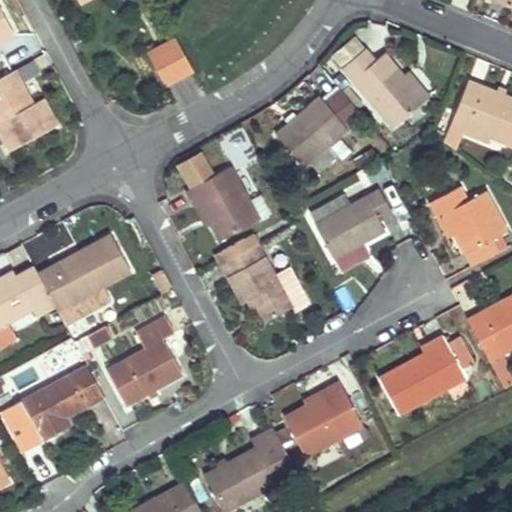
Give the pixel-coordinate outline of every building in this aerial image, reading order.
[(0,38),(13,32),(0,8),(0,38)] [(332,56),(342,67),(364,49),(354,38),(332,56)] [(177,39),(148,54),(165,85),(194,70),(177,39)] [(364,49),(342,67),(393,127),(423,100),(402,76),(383,53),(374,62),(364,49)] [(24,79),(39,72),(32,58),(17,65),(24,79)] [(0,76),(0,132),(9,150),(57,125),(42,98),(31,103),(13,69),(0,76)] [(427,96),(407,73),(402,76),(423,100),(427,96)] [(511,99),(467,81),(451,120),(464,126),(487,135),(511,145),(511,99)] [(339,82),(325,92),(347,124),(361,115),(339,82)] [(319,96),(276,133),(303,166),(347,128),(319,96)] [(487,135),(464,126),(451,120),(449,126),(463,131),(485,141),(487,135)] [(235,164),(257,150),(243,126),(220,139),(235,164)] [(449,126),(443,140),(457,145),(463,131),(449,126)] [(228,168),(187,191),(194,205),(198,203),(210,224),(220,239),(258,219),(228,168)] [(459,187),(429,204),(437,217),(443,215),(453,234),(464,253),(505,229),(484,190),(467,201),(459,187)] [(378,189),(313,223),(333,259),(362,243),(383,231),(378,221),(391,213),(378,189)] [(198,203),(194,205),(207,226),(210,224),(198,203)] [(443,215),(437,217),(447,237),(453,234),(443,215)] [(256,241),(219,263),(240,303),(251,298),(264,321),(291,307),(256,241)] [(362,243),(333,259),(340,273),(369,258),(362,243)] [(77,251),(38,273),(41,279),(81,257),(77,251)] [(12,271),(0,277),(0,324),(32,309),(36,315),(55,305),(41,279),(38,273),(34,266),(14,277),(12,271)] [(480,312),(467,320),(488,360),(511,347),(511,295),(504,300),(506,305),(482,316),(480,312)] [(504,300),(480,312),(482,316),(506,305),(504,300)] [(144,349),(106,368),(125,404),(183,374),(163,338),(172,333),(164,316),(136,333),(144,349)] [(105,326),(87,335),(93,346),(111,336),(105,326)] [(431,350),(378,378),(398,413),(464,377),(460,369),(472,364),(457,337),(446,343),(442,336),(428,344),(431,350)] [(500,385),(511,381),(511,376),(504,354),(491,359),(500,385)] [(87,365),(19,401),(41,441),(70,426),(66,417),(104,396),(87,365)] [(308,403),(283,417),(304,455),(361,426),(339,381),(324,389),(328,395),(310,406),(308,403)] [(324,389),(306,400),(308,403),(310,406),(328,395),(324,389)] [(256,448),(204,473),(224,511),(274,485),(278,490),(301,479),(272,427),(251,439),(256,448)] [(202,511),(186,482),(129,511),(202,511)]
